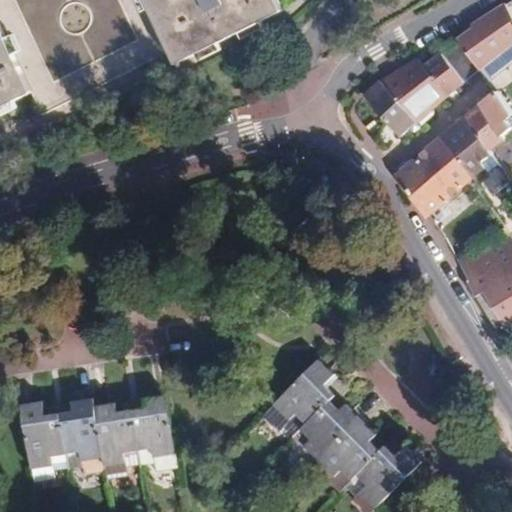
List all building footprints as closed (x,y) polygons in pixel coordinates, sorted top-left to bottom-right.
[(0,0),(0,109),(35,92),(46,114),(174,50),(180,63),(227,39),(286,10),(280,0),(0,0)] [(465,81),(511,45),(511,16),(504,5),(473,25),(476,28),(460,40),(443,53),(465,81)] [(450,93),(465,81),(443,53),(425,66),(450,93)] [(419,121),(450,93),(425,66),(419,58),(402,69),(383,82),(419,121)] [(402,137),(419,121),(383,82),(366,97),(402,137)] [(511,110),(498,90),(468,117),(491,150),(511,137),(511,135),(509,131),(511,128),(511,123),(508,119),(511,115),(511,110)] [(468,117),(442,138),(474,177),(487,167),(483,163),(494,155),(491,150),(468,117)] [(438,209),(473,177),(474,177),(442,138),(408,167),(398,175),(429,217),(438,209)] [(490,172),(501,165),(494,155),(483,163),(487,167),(490,172)] [(511,321),(511,236),(509,232),(459,262),(477,296),(485,292),(492,303),(506,325),(511,321)] [(321,359),(275,404),(291,421),(298,414),(308,423),(331,401),(337,396),(327,385),(337,375),(326,365),(321,359)] [(133,410),(139,450),(142,465),(142,467),(156,465),(157,473),(180,469),(167,396),(155,398),(145,399),(147,408),(133,410)] [(96,407),(95,399),(83,401),(73,403),(75,411),(61,413),(68,453),(82,451),(83,460),(104,457),(96,407)] [(321,462),(363,420),(354,411),(347,404),(341,411),(331,401),(308,423),(302,429),(312,439),(305,446),(321,462)] [(23,405),(33,469),(55,465),(54,455),(68,453),(61,413),(47,415),(45,402),(33,403),(23,405)] [(104,457),(106,466),(127,462),(125,452),(139,450),(133,410),(119,412),(118,403),(111,404),(96,407),(104,457)] [(469,427),(466,405),(450,407),(459,431),(469,427)] [(293,438),(302,429),(308,423),(298,414),(291,421),(284,428),(293,438)] [(371,428),(363,420),(321,462),(336,477),(343,470),(354,481),(359,475),(381,451),(372,441),(378,435),(371,428)] [(378,508),(423,462),(414,454),(407,447),(397,456),(386,446),(381,451),(359,475),(369,485),(362,492),(378,508)] [(142,465),(139,450),(125,452),(127,462),(106,466),(107,471),(108,481),(129,477),(128,468),(142,465)] [(85,475),(107,471),(106,466),(104,457),(83,460),(82,451),(68,453),(71,468),(71,470),(84,468),(85,475)] [(55,465),(33,469),(35,484),(57,480),(56,471),(71,468),(68,453),(54,455),(55,465)] [(347,488),(354,481),(343,470),(336,477),(321,462),(314,468),(329,484),(330,482),(342,493),(347,488)] [(354,481),(347,488),(355,498),(353,500),(365,511),(373,511),(378,508),(362,492),(369,485),(359,475),(354,481)]
